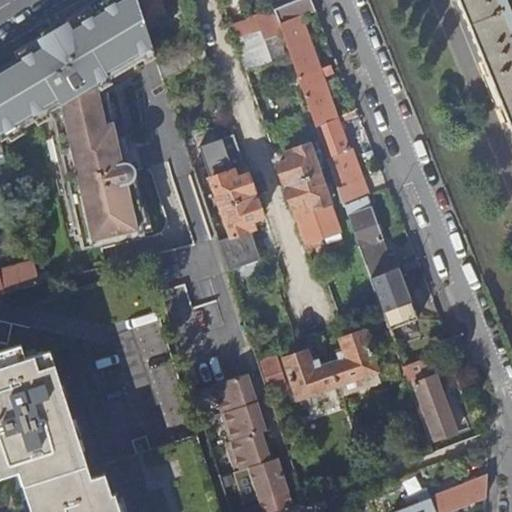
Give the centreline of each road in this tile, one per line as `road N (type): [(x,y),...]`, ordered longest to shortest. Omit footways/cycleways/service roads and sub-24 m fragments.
road 1 (residential): [(339,0),(507,413),(511,508)]
road 2 (unknown): [(198,0),(313,317)]
road 3 (unknown): [(507,413),(300,511)]
